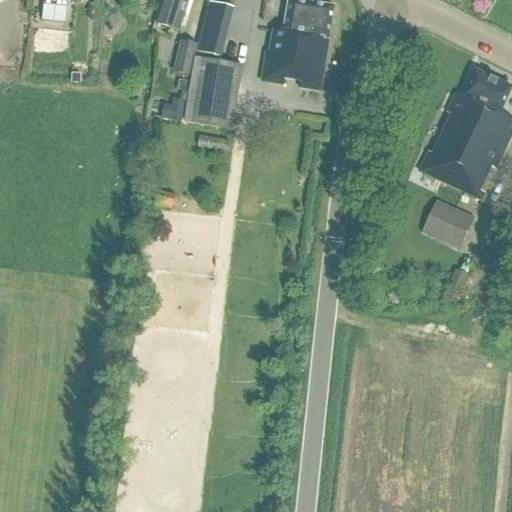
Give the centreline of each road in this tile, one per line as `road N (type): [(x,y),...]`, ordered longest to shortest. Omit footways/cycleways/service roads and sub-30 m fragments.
road 1 (tertiary): [(305,511),(348,132),(390,0)]
road 2 (tertiary): [(391,0),(511,63)]
